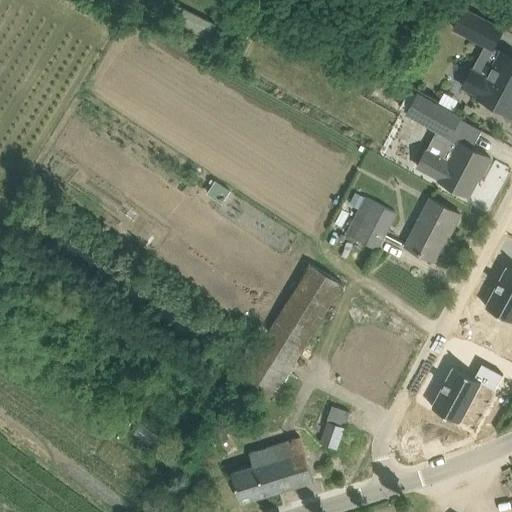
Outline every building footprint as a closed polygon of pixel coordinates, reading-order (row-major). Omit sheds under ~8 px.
[(193,38),(212,48),(224,27),(169,0),(128,0),(195,33),(193,38)] [(504,29),(465,8),(455,27),(493,48),(504,29)] [(511,51),(504,48),(490,74),(474,65),(464,83),(480,91),(479,93),(511,110),(511,51)] [(418,91),(405,114),(450,139),(463,116),(418,91)] [(426,151),(417,167),(440,179),(439,181),(468,196),(478,177),(475,175),(479,168),(484,170),(491,156),(461,140),(449,163),(426,151)] [(231,189),(216,179),(207,192),(223,203),(231,189)] [(52,194),(61,200),(65,191),(56,186),(52,194)] [(356,192),(350,203),(359,208),(365,196),(356,192)] [(378,249),(396,212),(365,196),(359,208),(346,233),(378,249)] [(405,244),(434,259),(448,233),(451,226),(454,227),(461,213),(430,197),(405,244)] [(342,283),(310,263),(241,377),(273,397),(342,283)] [(511,267),(508,265),(486,305),(511,319),(511,267)] [(454,365),(432,406),(461,421),(482,382),(496,389),(504,374),(483,362),(475,376),(454,365)] [(346,426),(328,420),(320,442),(338,448),(346,426)] [(219,443),(230,437),(222,423),(211,429),(219,443)] [(314,479),(301,436),(249,452),(253,465),(232,471),(242,501),(314,479)]
